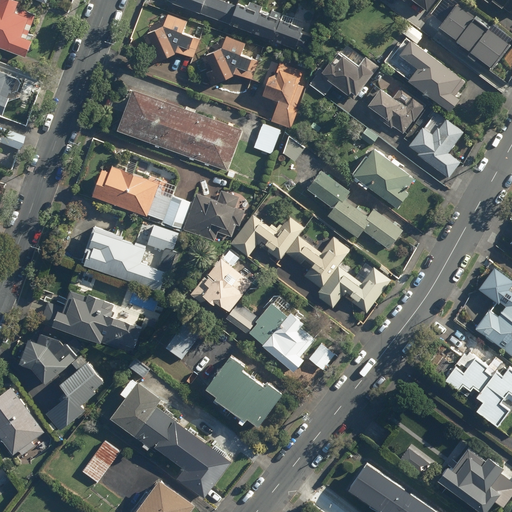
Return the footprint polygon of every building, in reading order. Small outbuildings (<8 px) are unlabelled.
[(27,38),(36,15),(15,7),(17,2),(13,0),(0,0),(0,47),(25,57),(31,40),(27,38)] [(170,0),(170,3),(171,3),(301,51),(309,28),(258,8),(259,5),(249,2),(248,7),(237,3),(236,5),(223,0),(170,0)] [(403,0),(404,1),(405,0),(411,0),(426,11),(433,0),(403,0)] [(511,36),(464,0),(459,0),(439,25),(494,68),(511,45),(511,36)] [(511,0),(483,0),(490,5),(492,2),(508,14),(511,8),(511,0)] [(188,21),(167,13),(163,27),(147,33),(158,61),(175,55),(175,53),(193,59),(201,38),(184,32),(188,21)] [(246,43),(226,35),(221,49),(220,47),(204,55),(211,69),(206,72),(212,86),(233,76),(231,72),(252,79),(259,61),(242,55),(246,43)] [(417,45),(410,40),(399,55),(417,69),(408,80),(450,111),(459,99),(454,96),(465,81),(417,45)] [(328,68),(324,65),(309,85),(324,96),(333,84),(354,99),(379,65),(348,42),(328,68)] [(307,70),(276,61),(272,60),(264,88),(266,89),(263,97),(278,101),(272,122),(292,128),(298,106),(297,106),(307,70)] [(10,103),(10,102),(11,101),(12,101),(13,101),(13,100),(14,100),(15,99),(16,99),(17,98),(18,97),(19,96),(19,95),(20,94),(20,93),(21,92),(21,91),(21,90),(21,89),(21,88),(21,87),(21,86),(21,85),(20,84),(20,83),(20,82),(19,82),(19,81),(18,80),(18,79),(17,78),(16,78),(0,71),(0,114),(3,116),(5,112),(14,116),(18,106),(10,103)] [(379,88),(367,106),(381,116),(379,119),(392,129),(394,126),(405,134),(425,106),(398,87),(391,96),(379,88)] [(243,130),(132,89),(117,131),(228,171),(243,130)] [(463,132),(434,109),(429,116),(433,119),(425,130),(422,127),(408,146),(419,154),(418,155),(449,178),(461,162),(448,152),(463,132)] [(281,129),(263,123),(254,148),(272,154),(281,129)] [(0,126),(0,127),(0,143),(18,150),(24,135),(0,126)] [(372,146),(380,137),(370,128),(362,138),(372,146)] [(307,146),(290,135),(283,153),(296,162),(307,146)] [(414,179),(374,149),(368,156),(365,153),(349,175),(368,189),(369,188),(397,209),(409,194),(405,191),(414,179)] [(104,163),(92,195),(147,216),(147,214),(163,220),(172,195),(172,194),(157,188),(158,184),(104,163)] [(322,170),(308,189),(332,208),(327,215),(356,238),(362,230),(389,250),(404,230),(374,206),(366,217),(345,201),(351,193),(322,170)] [(186,229),(215,240),(217,236),(231,241),(236,226),(240,227),(246,210),(235,206),(239,196),(222,190),(218,200),(196,192),(192,203),(172,195),(163,220),(162,223),(184,232),(186,229)] [(321,288),(318,292),(318,296),(333,308),(344,295),(366,313),(392,280),(376,267),(362,284),(339,265),(352,248),(336,235),(321,254),(298,236),(304,229),(289,217),(282,226),(280,224),(274,231),(253,215),(231,243),(248,257),(260,242),(265,246),(263,248),(279,260),(286,252),(309,270),(305,275),(321,288)] [(180,234),(145,221),(137,243),(123,238),(123,236),(96,226),(83,264),(160,292),(175,251),(173,251),(180,234)] [(238,303),(253,285),(221,257),(190,292),(202,303),(205,299),(213,307),(215,305),(217,302),(229,313),(238,303)] [(496,302),(476,328),(511,356),(511,291),(510,290),(511,287),(511,279),(494,266),(477,288),(496,302)] [(40,322),(46,324),(102,344),(102,343),(134,354),(143,328),(111,316),(115,303),(88,294),(86,297),(69,291),(63,307),(48,302),(40,322)] [(263,343),(288,315),(273,302),(257,320),(248,330),(263,343)] [(257,320),(238,303),(229,313),(226,317),(245,334),(248,330),(257,320)] [(301,357),(316,340),(301,327),(303,324),(290,313),(288,315),(263,343),(262,345),(293,372),(304,360),(301,357)] [(166,348),(183,361),(205,332),(187,319),(166,348)] [(511,406),(511,367),(489,351),(481,345),(483,343),(465,329),(450,350),(461,358),(456,365),(453,363),(442,378),(459,391),(462,386),(469,392),(473,387),(480,392),(476,398),(482,403),(476,412),(497,427),(511,406)] [(67,344),(56,338),(50,336),(51,334),(39,330),(35,341),(29,338),(18,364),(34,370),(44,384),(72,363),(78,358),(67,344)] [(322,345),(309,359),(323,370),(335,356),(322,345)] [(217,397),(212,403),(241,425),(246,419),(257,427),(282,393),(267,382),(264,387),(242,371),(247,364),(233,353),(206,389),(217,397)] [(77,369),(59,384),(68,395),(45,413),(61,432),(87,410),(82,404),(96,392),(95,391),(105,383),(82,355),(78,358),(72,363),(77,369)] [(151,369),(135,357),(128,365),(144,378),(151,369)] [(125,398),(110,418),(142,442),(140,444),(148,450),(149,448),(154,451),(156,448),(184,469),(177,478),(205,499),(232,462),(175,420),(176,419),(173,417),(175,414),(167,408),(165,412),(157,406),(162,399),(133,377),(120,394),(125,398)] [(14,455),(19,451),(22,455),(35,445),(32,441),(45,431),(11,386),(0,394),(0,441),(1,442),(3,441),(14,455)] [(83,471),(98,482),(124,447),(109,436),(83,471)] [(436,480),(438,481),(479,511),(485,511),(511,477),(502,471),(503,469),(487,457),(486,459),(470,447),(453,470),(447,465),(436,480)] [(438,511),(367,462),(347,489),(380,511),(438,511)] [(137,505),(139,506),(134,511),(189,511),(195,504),(159,478),(152,489),(150,487),(137,505)]
